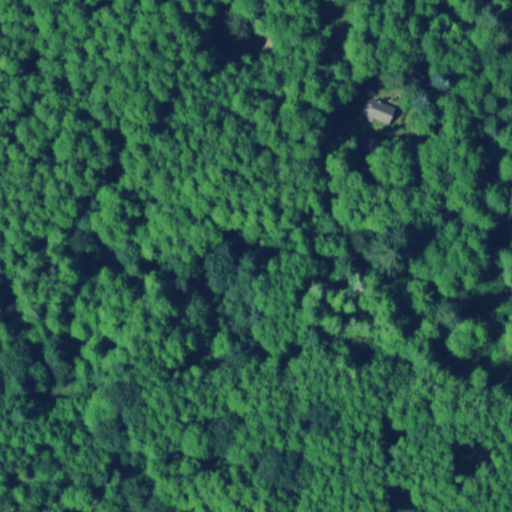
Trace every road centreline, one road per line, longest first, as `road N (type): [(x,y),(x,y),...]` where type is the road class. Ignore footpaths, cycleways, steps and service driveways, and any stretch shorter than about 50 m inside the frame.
road 1 (track): [(0,244),(145,257),(371,252),(409,231),(421,212),(429,175),(425,124)]
road 2 (residential): [(88,0),(172,16),(223,63),(244,66),(307,0)]
